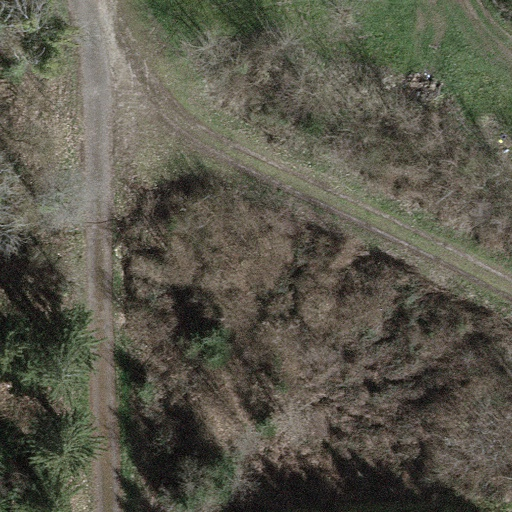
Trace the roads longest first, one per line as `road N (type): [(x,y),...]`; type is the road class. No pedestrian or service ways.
road 1 (track): [(74,0),(105,511)]
road 2 (track): [(511,297),(84,85)]
